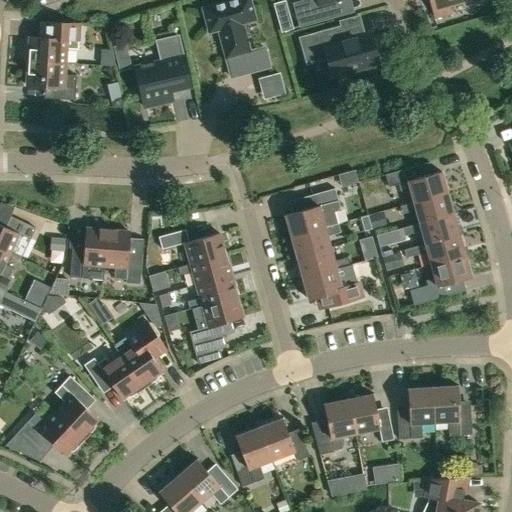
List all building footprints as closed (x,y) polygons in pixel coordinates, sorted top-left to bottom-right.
[(220,27),(228,55),(251,49),(241,13),(255,10),(251,0),(226,0),(201,7),(207,30),(220,27)] [(304,0),(293,3),(299,26),(346,13),(342,0),(304,0)] [(429,0),(434,18),(451,13),(449,8),(475,1),(474,0),(429,0)] [(279,23),(290,20),(284,1),(274,4),(279,23)] [(28,62),(65,64),(66,50),(77,50),(79,23),(45,21),(44,38),(29,38),(28,62)] [(378,63),(370,32),(345,39),(341,25),(299,37),(303,52),(323,47),(331,76),(378,63)] [(189,86),(178,36),(156,41),(161,60),(133,67),(142,107),(172,100),(169,88),(175,87),(175,89),(189,86)] [(264,47),(254,50),(255,56),(250,57),(253,71),(269,67),(264,47)] [(65,64),(28,62),(27,86),(52,87),(51,99),(75,100),(76,88),(76,75),(65,75),(65,64)] [(186,125),(206,119),(201,103),(182,109),(186,125)] [(414,203),(447,193),(440,172),(410,180),(407,169),(384,175),(388,187),(399,184),(401,192),(410,190),(414,203)] [(340,208),(338,201),(334,189),(311,196),(315,208),(285,216),(291,238),(325,229),(338,225),(334,213),(337,212),(340,208)] [(416,210),(420,223),(452,214),(447,193),(414,203),(400,207),(402,214),(416,210)] [(458,235),(452,214),(420,223),(402,228),(404,236),(422,231),(425,244),(458,235)] [(367,216),(359,218),(363,232),(371,230),(367,216)] [(0,225),(0,249),(9,254),(18,234),(30,240),(36,228),(10,217),(5,228),(0,225)] [(338,225),(325,229),(291,238),(296,258),(330,249),(327,236),(340,232),(338,225)] [(105,266),(108,231),(85,229),(83,253),(72,252),(70,277),(103,280),(105,266)] [(162,250),(185,243),(191,265),(191,264),(192,266),(226,256),(219,233),(189,241),(186,230),(159,237),(162,250)] [(130,233),(108,231),(105,266),(115,266),(114,278),(126,279),(125,284),(140,285),(143,258),(128,257),(130,233)] [(376,235),(381,251),(390,248),(386,232),(376,235)] [(431,265),(464,256),(458,235),(425,244),(404,250),(406,258),(427,252),(431,265)] [(0,249),(0,289),(6,292),(12,279),(8,277),(12,268),(4,264),(9,254),(0,249)] [(333,261),(330,249),(296,258),(302,278),(336,268),(336,269),(349,266),(347,257),(333,261)] [(382,257),(385,269),(403,264),(400,251),(382,257)] [(197,285),(231,276),(226,256),(192,266),(191,264),(191,265),(177,268),(179,276),(194,273),(197,285)] [(470,277),(464,256),(431,265),(435,278),(426,281),(427,286),(410,291),(414,306),(443,298),(440,286),(470,277)] [(342,290),(336,270),(336,269),(336,268),(302,278),(308,300),(315,298),(318,310),(365,297),(361,285),(342,290)] [(152,273),(155,285),(167,282),(165,270),(152,273)] [(197,285),(200,298),(187,301),(189,310),(203,306),(203,305),(237,296),(231,276),(197,285)] [(167,294),(158,296),(161,307),(170,305),(167,294)] [(223,335),(216,337),(213,326),(243,318),(237,296),(203,305),(203,306),(208,327),(189,332),(196,356),(227,348),(223,335)] [(53,325),(74,323),(71,298),(51,300),(53,325)] [(124,335),(126,337),(114,345),(121,356),(122,356),(144,389),(152,384),(155,381),(158,376),(158,374),(162,371),(150,354),(163,345),(146,320),(124,335)] [(122,356),(121,356),(110,364),(106,358),(98,364),(94,359),(84,366),(100,389),(110,382),(121,399),(125,397),(127,398),(132,397),(137,394),(144,389),(122,356)] [(65,403),(56,414),(84,440),(91,434),(94,430),(95,425),(95,422),(98,419),(83,405),(91,396),(70,376),(55,393),(65,403)] [(432,388),(435,423),(448,422),(449,437),(472,435),(470,407),(458,407),(457,386),(432,388)] [(435,423),(432,388),(408,389),(409,410),(397,411),(399,440),(422,438),(421,424),(435,423)] [(348,400),(355,434),(379,429),(382,443),(394,440),(388,413),(376,415),(372,395),(348,400)] [(355,434),(348,400),(324,405),(328,425),(312,429),(320,455),(335,452),(334,451),(341,450),(345,444),(343,436),(355,434)] [(84,440),(56,414),(46,424),(35,414),(5,446),(33,459),(49,441),(64,455),(67,452),(70,453),(75,450),(78,447),(84,440)] [(259,428),(271,460),(294,452),(297,461),(309,457),(300,435),(289,439),(282,419),(259,428)] [(271,460),(259,428),(236,437),(243,457),(232,461),(242,487),(264,479),(259,465),(271,460)] [(196,460),(177,476),(201,503),(211,495),(220,505),(238,490),(219,468),(210,476),(196,460)] [(201,503),(177,476),(159,492),(172,508),(167,511),(191,511),(201,503)] [(468,477),(454,478),(455,491),(429,493),(428,480),(425,494),(439,497),(437,507),(428,505),(424,511),(476,511),(478,503),(464,501),(468,477)] [(429,493),(455,491),(454,478),(428,480),(429,493)]
